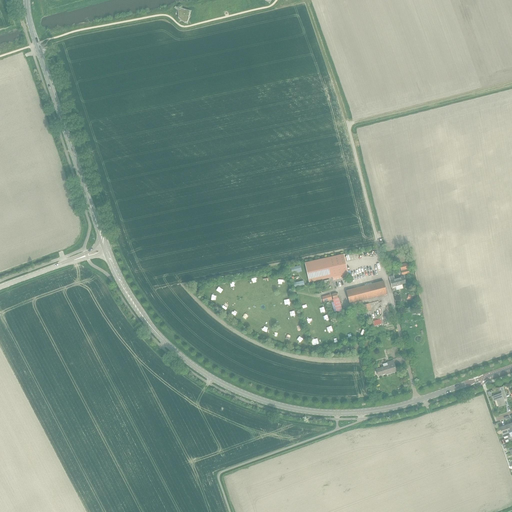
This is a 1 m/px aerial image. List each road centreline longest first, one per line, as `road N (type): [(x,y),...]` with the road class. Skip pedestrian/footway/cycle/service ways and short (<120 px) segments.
road 1 (tertiary): [(511,367),(375,411),(270,403),(183,359),(135,307),(106,248)]
road 2 (tertiary): [(106,248),(26,0)]
road 3 (track): [(347,123),(309,0)]
